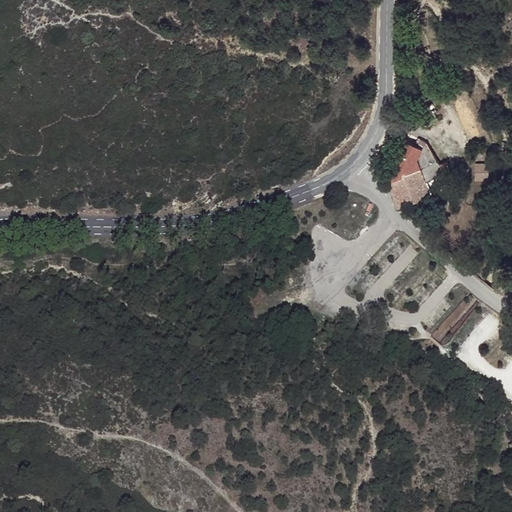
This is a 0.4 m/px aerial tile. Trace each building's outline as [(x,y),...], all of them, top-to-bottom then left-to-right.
[(427,113),(435,110),(432,101),(425,104),(427,113)] [(438,119),(435,110),(427,113),(430,122),(438,119)] [(419,168),(433,161),(426,143),(416,139),(414,144),(404,141),(388,175),(398,206),(421,201),(424,211),(434,209),(428,192),(424,180),(419,168)] [(435,164),(433,161),(419,168),(424,180),(446,174),(443,162),(435,164)] [(475,180),(490,181),(489,163),(475,163),(475,180)] [(313,299),(311,292),(284,300),(286,307),(313,299)]
